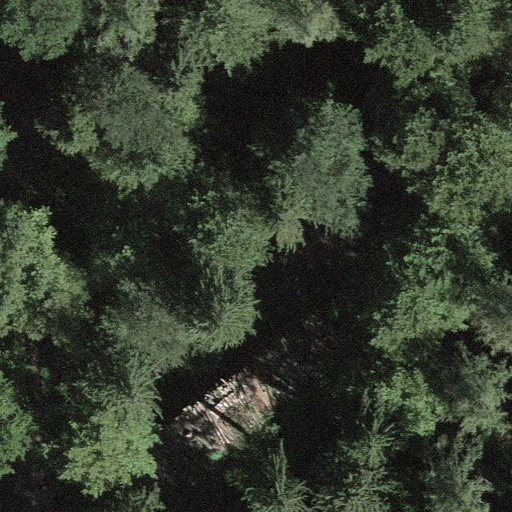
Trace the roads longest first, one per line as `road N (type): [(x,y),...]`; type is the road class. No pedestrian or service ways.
road 1 (track): [(370,0),(344,210),(374,290),(418,348),(511,419)]
road 2 (track): [(344,210),(193,358),(28,489)]
